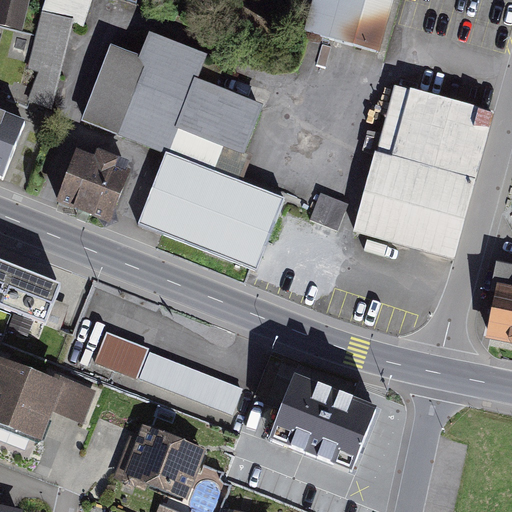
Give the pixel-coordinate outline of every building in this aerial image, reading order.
[(0,0),(0,29),(24,35),(32,0),(0,0)] [(95,0),(48,0),(44,17),(30,75),(40,75),(30,104),(53,113),(74,29),(85,32),(95,0)] [(317,0),(306,38),(382,60),(399,0),(317,0)] [(81,130),(168,160),(209,62),(152,40),(144,61),(112,49),(81,130)] [(493,119),(398,92),(357,240),(451,266),(493,119)] [(0,169),(19,126),(0,117),(0,169)] [(82,158),(60,209),(113,232),(135,181),(82,158)] [(285,206),(168,160),(140,231),(257,276),(285,206)] [(313,224),(352,234),(357,211),(318,201),(313,224)] [(292,252),(277,246),(261,285),(318,307),(340,251),(316,242),(312,252),(295,245),(292,252)] [(62,279),(0,255),(0,306),(45,323),(62,279)] [(511,293),(500,291),(489,347),(511,351),(511,293)] [(149,349),(108,333),(96,363),(137,379),(149,349)] [(243,387),(150,352),(140,378),(232,414),(243,387)] [(98,400),(0,363),(0,434),(47,452),(58,422),(86,432),(98,400)] [(380,406),(294,373),(269,439),(354,472),(380,406)] [(205,446),(141,423),(123,472),(187,495),(205,446)] [(21,511),(22,506),(0,501),(0,511),(21,511)]
